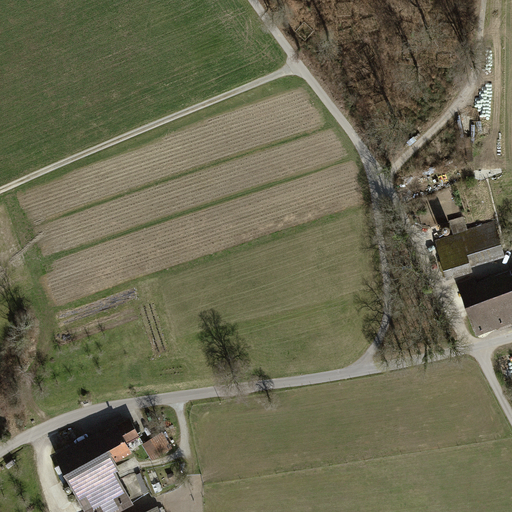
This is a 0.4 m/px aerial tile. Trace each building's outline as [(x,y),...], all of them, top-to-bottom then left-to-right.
[(449,233),(433,238),(444,276),(471,268),(470,265),(503,254),(493,220),(467,228),(463,215),(448,220),(452,233),(449,233)] [(511,279),(509,270),(458,289),(474,332),(511,318),(511,279)] [(138,287),(60,310),(64,323),(142,299),(138,287)] [(139,309),(59,328),(62,341),(142,321),(139,309)] [(97,429),(55,453),(88,511),(117,511),(135,502),(117,472),(123,468),(118,460),(146,444),(130,416),(99,434),(97,429)]
